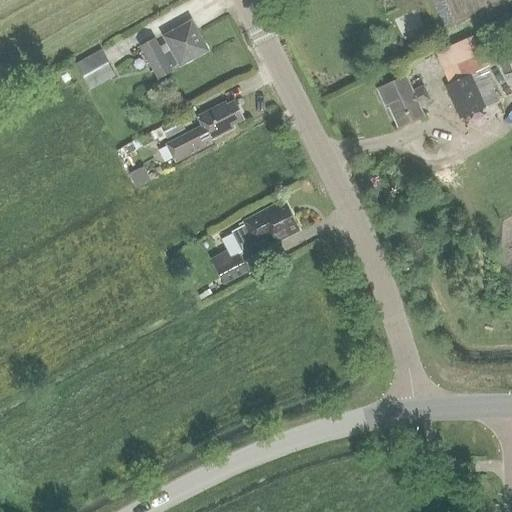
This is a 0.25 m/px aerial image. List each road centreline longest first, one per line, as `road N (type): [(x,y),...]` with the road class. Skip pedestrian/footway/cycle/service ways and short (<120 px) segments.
road 1 (tertiary): [(413,409),(364,241),(243,0)]
road 2 (tertiary): [(141,511),(254,453),(413,409)]
